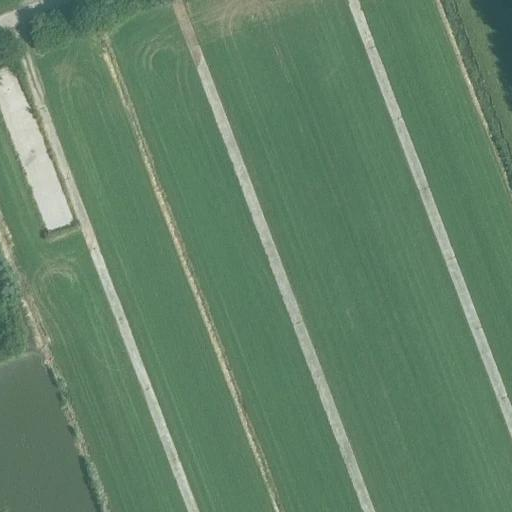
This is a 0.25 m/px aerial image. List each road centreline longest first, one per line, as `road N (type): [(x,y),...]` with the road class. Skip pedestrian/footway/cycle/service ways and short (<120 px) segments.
road 1 (track): [(368,511),(174,0)]
road 2 (track): [(14,14),(33,91),(191,511)]
road 3 (track): [(350,0),(511,429)]
